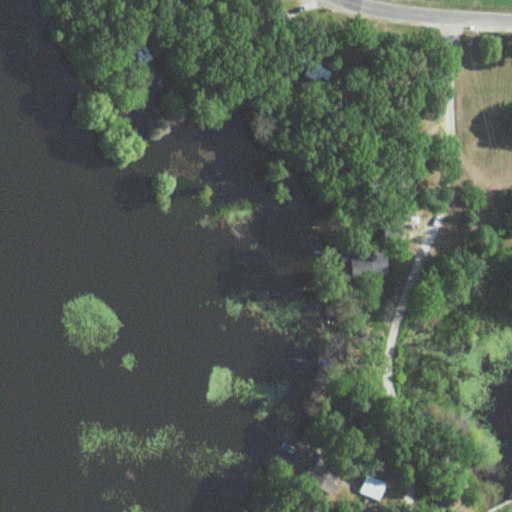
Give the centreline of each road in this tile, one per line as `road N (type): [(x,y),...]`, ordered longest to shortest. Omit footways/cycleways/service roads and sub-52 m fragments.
road 1 (residential): [(404,511),(388,351),(446,190),(447,20)]
road 2 (residential): [(511,21),(447,20),(336,0)]
